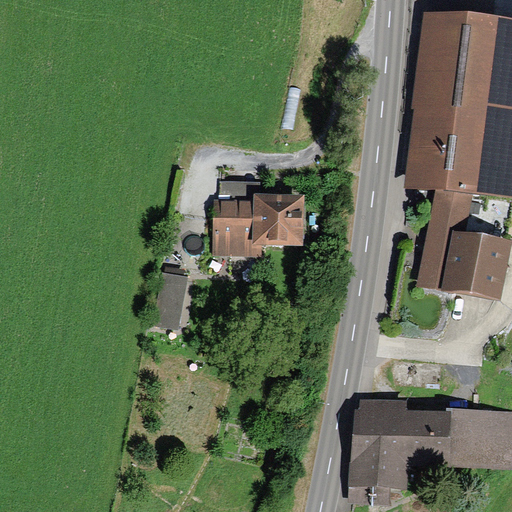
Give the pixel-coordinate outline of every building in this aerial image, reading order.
[(404,193),(434,196),(474,201),(511,205),(511,26),(423,15),(411,113),(414,113),(404,193)] [(304,250),(304,200),(258,199),(258,186),(222,185),(221,204),(214,204),(214,256),(260,257),(260,250),(304,250)] [(465,242),(474,201),(434,196),(415,288),(499,305),(510,252),(465,242)] [(178,333),(187,281),(162,276),(153,329),(178,333)] [(355,413),(349,490),(348,503),(389,509),(391,494),(407,495),(407,471),(511,473),(511,412),(444,411),(443,416),(406,416),(406,403),(361,402),(360,413),(355,413)]
